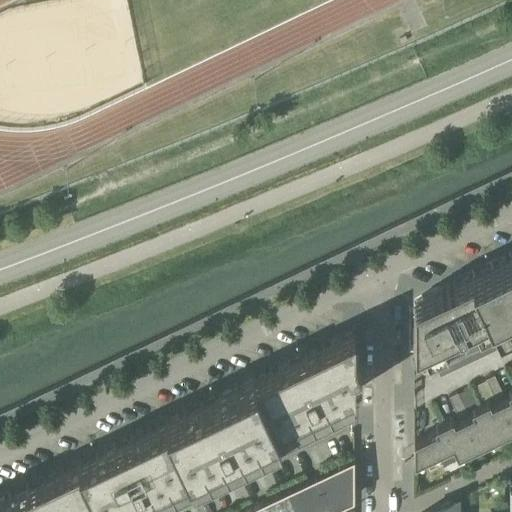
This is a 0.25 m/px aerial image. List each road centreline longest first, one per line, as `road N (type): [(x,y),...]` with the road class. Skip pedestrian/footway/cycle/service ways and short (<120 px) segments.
road 1 (residential): [(0,457),(376,272)]
road 2 (residential): [(389,511),(384,294),(376,272)]
road 3 (residential): [(376,272),(511,208)]
